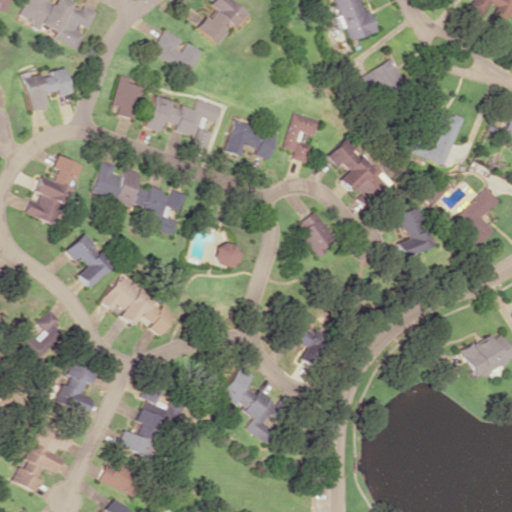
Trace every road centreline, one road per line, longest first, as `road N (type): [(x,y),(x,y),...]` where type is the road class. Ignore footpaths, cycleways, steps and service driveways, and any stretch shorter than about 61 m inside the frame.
road 1 (residential): [(339,398),(281,382),(263,363),(251,308),(268,235),(256,201),(78,130),(46,137),(14,160),(0,183),(7,252),(47,277),(87,337),(122,368),(191,342),(254,339)]
road 2 (residential): [(335,511),(339,398),(363,363),(412,312),(511,263)]
road 3 (residential): [(147,0),(107,46),(78,130)]
road 4 (residential): [(122,368),(62,499)]
road 5 (residential): [(511,82),(465,61),(403,0)]
road 6 (residential): [(256,201),(306,187),(328,198),(363,246)]
